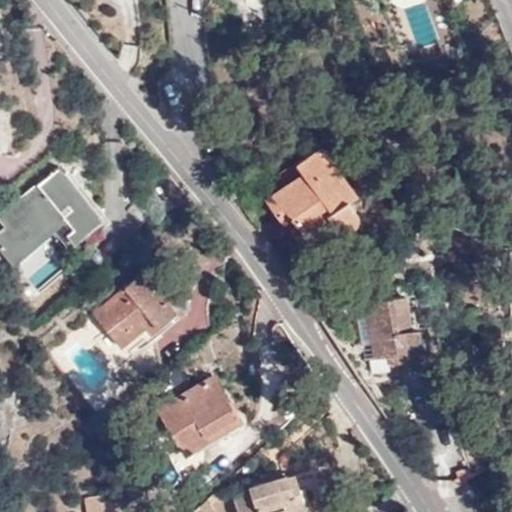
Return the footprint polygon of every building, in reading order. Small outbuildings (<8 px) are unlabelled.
[(302,174),(265,201),(285,229),(293,223),(305,241),(328,224),(334,231),(336,232),(342,233),(349,232),(354,227),(357,221),(356,214),(348,202),(356,197),(320,147),(295,164),(302,174)] [(100,220),(56,167),(0,212),(0,223),(2,226),(0,227),(0,248),(6,256),(60,214),(69,227),(62,234),(71,245),(100,220)] [(189,197),(164,169),(143,188),(166,216),(189,197)] [(176,312),(141,271),(93,310),(118,343),(144,323),(151,331),(176,312)] [(390,360),(422,355),(414,294),(364,301),(372,357),(388,354),(390,360)] [(233,410),(212,374),(155,409),(180,453),(216,432),(212,423),(233,410)] [(297,511),(303,510),(321,504),(310,468),(286,477),(283,475),(246,488),(248,494),(231,499),(235,511),(297,511)] [(114,511),(109,490),(85,496),(89,511),(114,511)]
